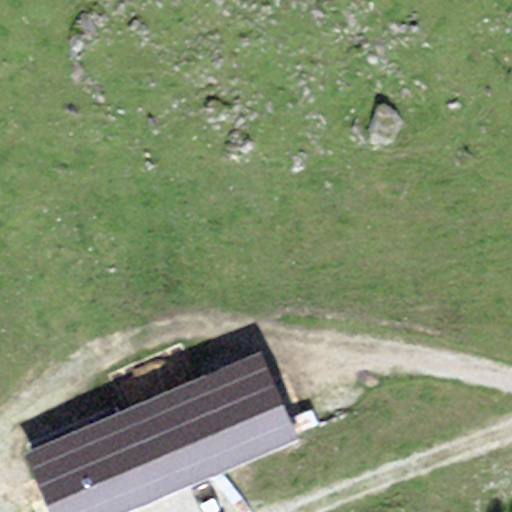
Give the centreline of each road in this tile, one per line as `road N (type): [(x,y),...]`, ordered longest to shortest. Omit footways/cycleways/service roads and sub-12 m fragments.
road 1 (track): [(0,444),(117,355),(201,326),(390,352),(511,389)]
road 2 (track): [(291,511),(511,427)]
